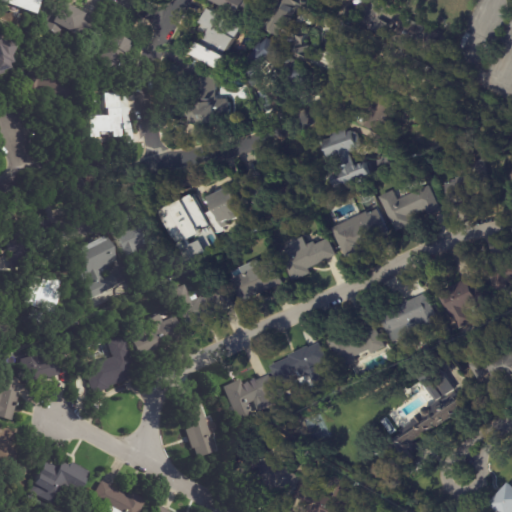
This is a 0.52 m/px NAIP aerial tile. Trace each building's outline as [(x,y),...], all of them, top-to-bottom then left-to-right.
[(37,0),(33,13),(18,8),(16,13),(6,10),(8,3),(0,1),(0,0),(37,0)] [(258,0),(250,18),(211,0),(258,0)] [(306,0),(319,6),(315,4),(318,8),(314,15),(298,7),(294,15),(291,14),(290,17),(294,19),(289,29),(308,38),(305,45),(310,47),(307,52),(311,54),(307,62),(297,56),(295,53),(294,49),(296,45),(290,42),(288,45),(279,40),(281,37),(263,28),(275,0),(306,0)] [(72,8),(93,20),(83,39),(75,35),(72,40),(60,33),(58,37),(42,28),(52,10),(57,13),(63,3),(72,8)] [(236,24),(230,37),(234,39),(225,55),(231,58),(224,72),(194,56),(204,37),(197,34),(211,9),(237,23),(236,24)] [(375,25),(378,18),(390,24),(397,11),(403,14),(402,15),(427,28),(427,27),(448,38),(436,61),(387,35),(386,37),(373,30),(375,25)] [(440,17),(447,21),(444,25),(438,21),(440,17)] [(113,34),(128,42),(111,77),(81,63),(95,34),(107,40),(110,33),(113,34)] [(0,36),(16,45),(9,56),(11,62),(6,64),(8,68),(2,70),(4,73),(0,74),(0,36)] [(296,61),(295,62),(307,73),(289,93),(280,85),(288,76),(271,60),(257,75),(245,65),(258,51),(256,50),(263,42),(265,44),(271,38),(296,61)] [(459,85),(450,100),(442,96),(434,110),(408,96),(417,81),(407,76),(404,82),(392,76),(397,68),(380,59),(388,44),(432,68),(430,73),(438,77),(440,73),(460,83),(459,85)] [(53,99),(35,89),(31,97),(20,90),(35,64),(78,88),(64,112),(51,105),(54,99),(53,99)] [(215,76),(216,100),(226,99),(229,103),(229,113),(227,116),(217,117),(217,124),(193,125),(193,114),(184,114),(183,104),(193,103),(193,84),(177,85),(176,74),(215,72),(215,76)] [(364,125),(370,116),(359,109),(367,95),(374,99),(379,92),(402,105),(392,122),(403,128),(394,143),(364,125)] [(119,97),(119,125),(121,125),(121,131),(119,131),(119,140),(110,139),(110,133),(97,133),(97,139),(87,139),(87,118),(105,118),(105,95),(119,95),(119,97)] [(352,131),(353,133),(356,132),(362,148),(349,152),(354,167),(367,163),(372,177),(335,190),(330,176),(343,172),(338,157),(329,160),(323,142),(332,139),(331,135),(345,130),(347,133),(352,131)] [(415,149),(407,151),(403,140),(412,138),(415,149)] [(479,195),(449,200),(446,184),(457,182),(457,178),(474,175),(472,162),(484,160),(489,194),(479,195)] [(317,179),(320,188),(318,189),(320,193),(313,196),(311,192),(305,195),(301,184),(316,178),(317,179)] [(252,193),(262,188),(264,187),(269,197),(293,185),(295,190),(299,188),(303,197),(298,199),(300,203),(290,208),(291,210),(282,214),(282,216),(268,223),(259,206),(257,206),(251,194),(252,193)] [(439,204),(442,211),(430,217),(426,210),(411,217),(414,224),(397,232),(381,198),(395,191),(399,201),(430,186),(439,204)] [(247,225),(243,227),(239,220),(244,218),(243,217),(232,222),(231,220),(224,224),(225,227),(221,229),(222,230),(216,233),(207,214),(216,210),(210,199),(233,188),(235,192),(243,189),(260,225),(249,230),(247,225)] [(207,225),(197,230),(200,235),(189,240),(191,245),(200,241),(205,253),(179,265),(174,254),(185,248),(182,243),(175,246),(160,213),(171,208),(172,209),(185,204),(183,201),(193,197),(194,199),(195,198),(207,225)] [(388,234),(364,245),(364,247),(345,256),(333,229),(343,224),(345,228),(359,221),(362,226),(371,222),(368,215),(380,210),(390,233),(388,234)] [(128,217),(132,224),(142,219),(152,237),(141,243),(146,253),(127,262),(108,224),(127,214),(128,217)] [(15,267),(10,254),(16,252),(15,248),(7,251),(2,237),(49,220),(59,249),(43,255),(37,239),(31,241),(38,261),(15,269),(15,267)] [(115,261),(99,270),(104,279),(113,274),(119,286),(109,290),(111,293),(90,304),(82,288),(91,283),(88,277),(82,280),(80,276),(86,273),(77,255),(79,254),(78,250),(101,238),(103,242),(106,241),(116,261),(115,261)] [(329,240),(330,239),(338,257),(310,270),(312,274),(294,282),(282,255),(293,249),(290,245),(305,238),(309,246),(316,243),(317,245),(329,240)] [(491,258),(511,260),(511,282),(507,282),(506,292),(484,289),(485,270),(479,269),(480,257),(491,258)] [(281,284),(243,303),(232,280),(244,275),(243,273),(244,273),(243,269),(259,261),(261,265),(268,262),(269,263),(274,261),(284,283),(281,284)] [(58,299),(51,322),(29,316),(31,309),(21,306),(27,285),(37,287),(40,276),(62,282),(58,299)] [(479,311),(476,306),(468,310),(473,322),(458,329),(452,316),(449,318),(440,296),(446,293),(445,291),(464,282),(465,284),(475,280),(488,307),(479,311)] [(185,290),(191,302),(203,297),(204,299),(227,288),(235,306),(187,329),(170,292),(183,286),(185,290)] [(438,323),(392,344),(380,316),(396,308),(395,307),(408,301),(409,303),(427,295),(439,323),(438,323)] [(0,315),(7,314),(13,337),(0,340),(0,315)] [(169,319),(174,317),(183,337),(139,359),(129,339),(147,330),(143,323),(159,315),(162,323),(169,319)] [(383,353),(370,359),(367,352),(361,355),(363,359),(342,369),(329,342),(345,334),(347,338),(376,325),(388,351),(383,353)] [(313,384),(309,376),(302,379),(299,374),(280,383),(272,367),(292,357),(291,356),(310,347),(311,349),(321,344),(329,361),(318,366),(323,376),(322,377),(323,381),(314,385),(313,384)] [(65,374),(26,386),(20,367),(28,364),(26,359),(60,348),(68,373),(65,374)] [(511,376),(495,381),(493,381),(492,373),(469,378),(466,364),(483,360),(481,354),(491,352),(493,360),(511,355),(511,376)] [(137,377),(106,387),(107,389),(92,394),(85,373),(133,357),(139,377),(137,377)] [(422,448),(414,453),(419,459),(410,465),(392,441),(426,415),(426,411),(429,409),(432,410),(434,408),(423,394),(423,389),(419,385),(440,369),(471,410),(422,448)] [(254,406),(248,409),(252,416),(238,423),(221,388),(239,380),(241,385),(255,379),(256,382),(270,376),(276,389),(275,390),(281,401),(259,412),(256,405),(254,406)] [(14,380),(17,381),(14,393),(17,394),(11,421),(0,418),(0,387),(1,388),(3,378),(14,380)] [(188,442),(184,431),(186,430),(184,423),(189,421),(184,407),(197,402),(215,452),(197,459),(194,451),(192,452),(188,442)] [(14,439),(12,478),(0,477),(0,428),(15,430),(14,439)] [(243,477),(252,461),(247,459),(257,442),(270,450),(265,460),(298,478),(293,488),(287,484),(279,498),(243,477)] [(47,463),(58,469),(61,463),(68,466),(70,462),(89,473),(77,495),(70,491),(59,510),(27,492),(44,461),(47,463)] [(27,483),(18,494),(7,485),(16,474),(27,483)] [(103,483),(114,489),(114,490),(127,497),(129,492),(146,501),(140,511),(107,511),(108,510),(91,501),(101,482),(103,483)] [(341,486),(356,494),(346,511),(308,511),(311,506),(296,498),(303,485),(331,500),(340,485),(341,486)] [(511,511),(502,511),(496,507),(511,487),(511,511)]
